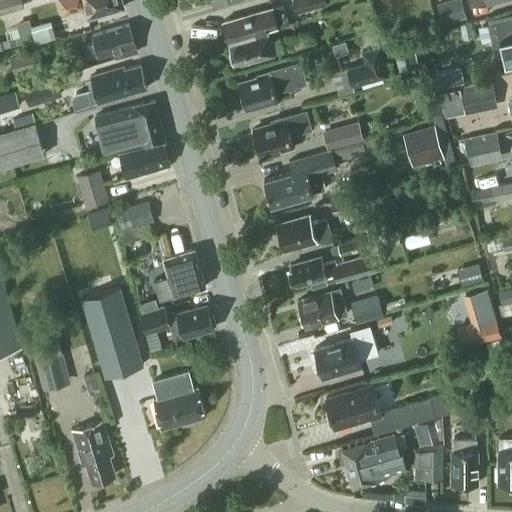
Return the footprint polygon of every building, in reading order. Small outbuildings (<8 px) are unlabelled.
[(25,6),(22,0),(0,0),(0,7),(1,13),(25,6)] [(89,16),(124,6),(122,0),(60,0),(64,12),(86,6),(89,16)] [(326,2),(325,0),(294,0),(297,10),(326,2)] [(466,16),(461,0),(443,0),(437,2),(442,23),(466,16)] [(284,2),(272,6),(223,20),(228,39),(267,28),(267,29),(290,22),(284,2)] [(31,25),(29,17),(17,21),(23,44),(52,37),(48,21),(31,25)] [(511,18),(488,23),(493,47),(501,45),(505,64),(511,62),(511,18)] [(87,57),(99,54),(99,56),(113,52),(114,57),(137,51),(129,23),(93,33),(95,40),(83,44),(87,57)] [(267,28),(228,39),(235,64),(274,52),(283,49),(282,46),(289,44),(291,51),(309,46),(304,32),(291,36),(290,34),(280,37),(280,36),(270,39),(267,29),(267,28)] [(389,74),(380,44),(362,49),(365,60),(347,66),(353,85),(389,74)] [(15,73),(44,65),(39,48),(10,56),(15,73)] [(268,68),(269,70),(256,74),(256,77),(239,81),(243,94),(240,95),(242,103),(245,102),(246,106),(278,97),(276,91),(288,87),(290,89),(296,87),(297,84),(307,81),(300,59),(268,68)] [(94,86),(76,91),(73,98),(76,110),(99,103),(98,100),(147,86),(141,63),(120,69),(119,66),(91,75),(94,86)] [(454,85),(451,68),(436,71),(439,88),(454,85)] [(61,93),(56,76),(24,85),(29,103),(61,93)] [(497,106),(492,79),(461,86),(466,113),(497,106)] [(444,115),(465,110),(460,87),(439,92),(444,115)] [(143,141),(144,144),(166,139),(155,98),(118,108),(119,108),(96,114),(105,151),(127,145),(143,141)] [(289,133),(311,127),(306,109),(271,118),(272,122),(251,127),(254,138),(252,139),(255,149),(258,148),(260,153),(292,144),(289,133)] [(25,123),(23,116),(0,123),(0,166),(46,153),(37,120),(25,123)] [(364,138),(359,119),(322,129),(328,148),(364,138)] [(502,157),(496,129),(465,136),(471,164),(502,157)] [(377,147),(374,136),(343,145),(346,155),(377,147)] [(144,144),(119,151),(126,175),(171,162),(164,140),(166,139),(144,144)] [(331,148),(289,159),(292,170),(264,178),(271,202),(317,189),(313,174),(337,167),(331,148)] [(109,199),(100,167),(77,174),(86,205),(109,199)] [(511,194),(511,180),(470,189),(474,206),(495,202),(495,198),(511,194)] [(358,207),(355,193),(331,200),(335,213),(358,207)] [(123,229),(134,226),(155,220),(151,208),(149,201),(128,207),(128,208),(118,211),(123,229)] [(318,238),(332,234),(327,217),(313,221),(311,213),(277,222),(284,248),(318,238)] [(384,242),(381,230),(365,234),(368,246),(384,242)] [(511,247),(511,231),(501,234),(504,249),(511,247)] [(365,247),(362,234),(338,241),(331,245),(333,253),(342,254),(365,247)] [(172,278),(176,293),(206,285),(195,248),(165,256),(172,278)] [(292,267),(289,268),(292,279),(295,279),(296,283),(311,279),(313,285),(325,281),(324,277),(335,274),(336,279),(376,269),(372,254),(336,263),(335,258),(323,261),(322,255),(291,263),(292,267)] [(0,349),(23,344),(0,261),(0,349)] [(484,278),(480,262),(457,267),(461,284),(484,278)] [(374,274),(356,276),(359,294),(377,291),(374,274)] [(144,363),(120,284),(82,296),(105,374),(144,363)] [(511,312),(511,285),(498,289),(504,314),(511,312)] [(486,286),(465,293),(474,321),(495,315),(486,286)] [(340,287),(298,299),(305,325),(340,315),(340,314),(347,312),(340,287)] [(385,313),(379,292),(352,300),(358,321),(385,313)] [(181,302),(166,306),(169,318),(174,337),(214,326),(207,303),(183,310),(181,302)] [(170,324),(165,305),(140,312),(146,332),(170,324)] [(323,374),(360,363),(359,359),(380,353),(371,321),(350,327),(351,331),(314,342),(315,346),(319,360),(316,364),(318,370),(322,371),(323,374)] [(511,351),(506,335),(486,341),(491,357),(511,351)] [(71,381),(63,351),(36,358),(44,388),(71,381)] [(194,386),(189,366),(152,377),(154,387),(157,396),(153,398),(153,399),(154,399),(161,425),(160,425),(160,427),(207,414),(206,413),(205,413),(198,387),(199,387),(199,385),(194,386)] [(100,389),(95,371),(84,374),(90,392),(100,389)] [(447,390),(430,395),(381,409),(373,383),(326,396),(335,426),(370,416),(374,432),(452,409),(447,390)] [(93,480),(115,473),(110,454),(114,453),(103,418),(74,427),(74,429),(73,429),(83,462),(87,461),(93,480)] [(439,438),(443,438),(443,426),(441,418),(434,420),(433,418),(414,424),(420,444),(439,438)] [(396,433),(375,438),(341,447),(347,465),(380,455),(406,449),(406,447),(401,449),(396,433)] [(511,481),(511,436),(500,437),(500,448),(499,448),(498,482),(511,481)] [(478,482),(478,449),(476,449),(476,437),(454,437),(454,448),(452,449),(452,482),(478,482)] [(442,445),(425,444),(413,448),(413,464),(425,465),(424,482),(442,482),(442,445)] [(380,455),(347,465),(353,486),(387,476),(386,474),(411,467),(406,449),(380,455)] [(427,489),(406,487),(405,500),(425,501),(427,489)]
